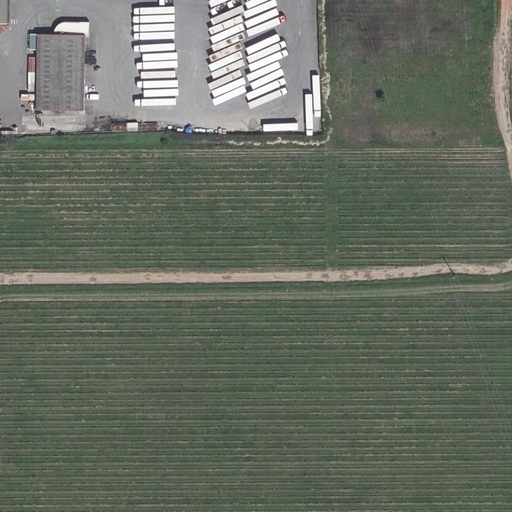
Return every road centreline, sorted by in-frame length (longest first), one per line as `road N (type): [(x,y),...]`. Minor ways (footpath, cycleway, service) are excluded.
road 1 (unknown): [(291,0),(289,37),(256,85),(196,107),(143,108)]
road 2 (unknown): [(32,3),(117,10),(143,108)]
road 3 (unknown): [(143,108),(13,109)]
